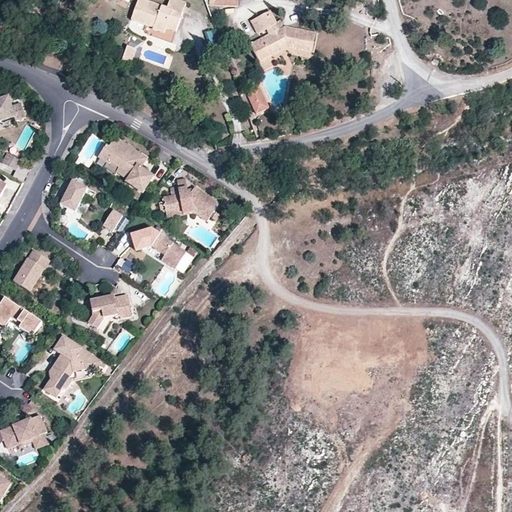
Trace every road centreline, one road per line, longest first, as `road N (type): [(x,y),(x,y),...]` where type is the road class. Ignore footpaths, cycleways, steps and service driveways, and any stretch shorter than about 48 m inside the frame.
road 1 (track): [(260,219),(266,277),(291,300),(347,314),(457,315),(487,333),(499,350),(502,394),(511,412)]
road 2 (residential): [(412,82),(406,102),(361,124),(214,156),(205,165)]
road 3 (residential): [(90,103),(205,165)]
road 4 (track): [(502,394),(494,415),(494,511)]
